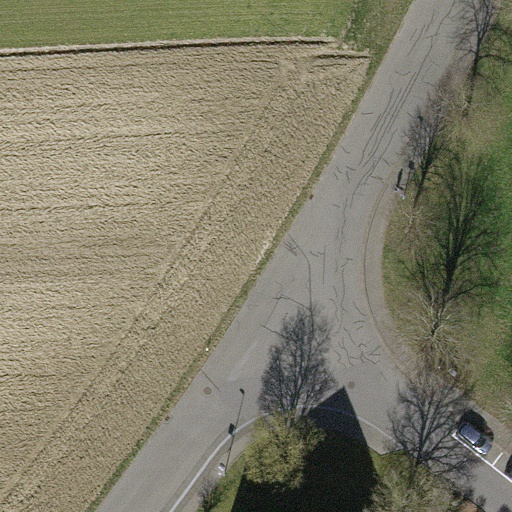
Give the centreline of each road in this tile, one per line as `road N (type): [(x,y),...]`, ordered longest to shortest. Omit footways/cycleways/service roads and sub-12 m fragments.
road 1 (residential): [(274,318),(450,0)]
road 2 (residential): [(511,492),(274,318)]
road 3 (residential): [(274,318),(146,511)]
